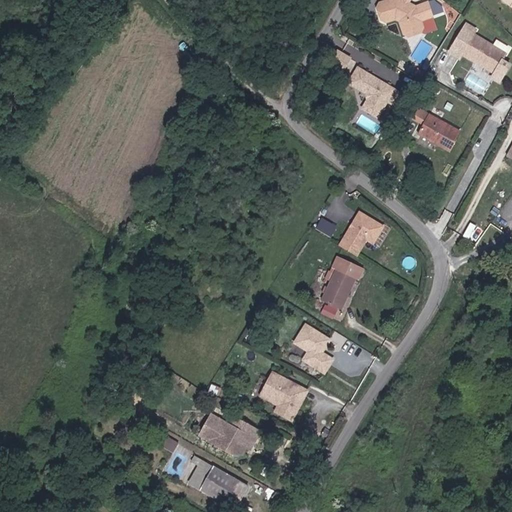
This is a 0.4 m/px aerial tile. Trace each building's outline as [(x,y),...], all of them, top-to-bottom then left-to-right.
[(386,0),(380,2),(377,7),(380,19),(386,21),(394,18),(400,20),(405,34),(409,36),(420,31),(423,27),(420,20),(432,16),(427,2),(415,6),(401,0),(386,0)] [(433,0),(431,1),(436,14),(444,12),(439,0),(433,0)] [(475,31),(466,26),(449,54),(460,60),(463,55),(495,74),(493,79),(501,84),(511,65),(503,60),(505,55),(473,36),(475,31)] [(337,53),(328,70),(341,77),(350,60),(337,53)] [(350,84),(367,94),(368,101),(363,109),(378,118),(388,102),(395,106),(401,94),(358,69),(350,84)] [(439,90),(431,85),(427,93),(435,97),(439,90)] [(414,120),(424,125),(419,134),(450,151),(460,132),(420,110),(414,120)] [(341,247),(358,257),(368,241),(375,244),(385,227),(361,213),(341,247)] [(323,216),(317,228),(332,235),(338,224),(323,216)] [(346,293),(349,295),(362,269),(338,257),(333,269),(337,271),(322,302),(338,310),(346,293)] [(341,311),(349,295),(346,293),(338,310),(341,311)] [(267,300),(263,306),(274,313),(278,307),(267,300)] [(325,307),(321,314),(333,319),(336,313),(325,307)] [(326,353),(333,340),(308,326),(298,344),(312,352),(307,361),(329,373),(337,359),(326,353)] [(247,335),(242,343),(249,348),(254,339),(247,335)] [(276,375),(267,393),(285,403),(282,407),(279,413),(296,422),(311,393),(276,375)] [(267,393),(264,397),(282,407),(285,403),(267,393)] [(209,419),(198,440),(231,457),(241,457),(245,450),(249,441),(253,443),(258,434),(237,423),(233,431),(227,428),(209,419)] [(231,420),(227,428),(233,431),(237,423),(231,420)] [(249,441),(245,450),(249,452),(253,443),(249,441)] [(248,487),(203,461),(196,457),(193,463),(200,467),(190,484),(235,510),(248,487)]
